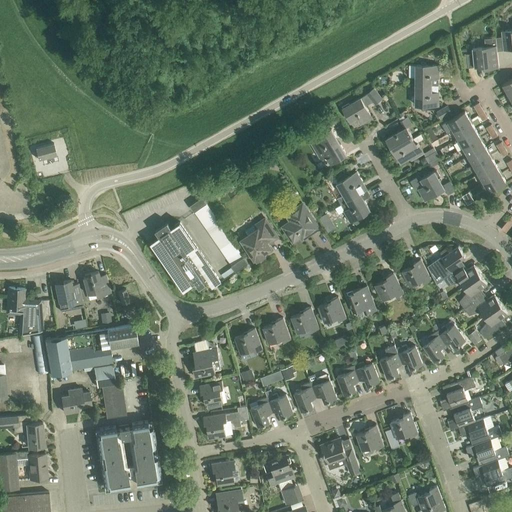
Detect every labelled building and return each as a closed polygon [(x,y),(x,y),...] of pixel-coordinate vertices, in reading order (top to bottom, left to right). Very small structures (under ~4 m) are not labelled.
[(504,50),(511,48),(511,29),(502,31),(504,50)] [(486,46),(473,47),(474,55),(475,66),(485,65),(485,68),(499,66),(496,37),(485,38),(486,46)] [(417,78),(417,85),(439,86),(439,64),(416,64),(416,78),(417,78)] [(511,90),(511,78),(503,84),(508,93),(511,90)] [(439,86),(417,85),(417,92),(416,92),(416,105),(439,105),(439,86)] [(376,103),(382,98),(374,88),(368,93),(343,107),(351,121),(358,117),(361,123),(373,116),(366,104),(373,100),(376,103)] [(474,105),(479,112),(484,109),(480,102),(474,105)] [(438,111),(442,118),(452,112),(448,105),(438,111)] [(448,120),(453,129),(471,119),(465,110),(448,120)] [(485,111),(479,114),(483,120),(488,117),(485,111)] [(387,138),(394,150),(413,138),(407,127),(412,124),(408,117),(401,121),(405,128),(387,138)] [(453,129),(458,138),(476,128),(471,119),(453,129)] [(492,123),(487,126),(490,132),(495,129),(492,123)] [(437,137),(431,127),(426,130),(432,140),(437,137)] [(332,128),(311,140),(321,158),(326,155),(331,163),(347,154),(332,128)] [(454,143),(458,150),(463,147),(481,137),(476,128),(458,138),(455,140),(457,142),(454,143)] [(495,129),(490,132),(493,137),(498,134),(495,129)] [(413,138),(394,150),(402,163),(413,156),(414,158),(424,152),(418,142),(424,138),(421,134),(413,138)] [(463,147),(469,156),(486,146),(481,137),(463,147)] [(502,141),(497,144),(500,149),(505,146),(502,141)] [(36,147),(39,159),(57,154),(54,143),(36,147)] [(469,156),(474,165),(491,155),(486,146),(469,156)] [(505,146),(500,149),(503,155),(508,152),(505,146)] [(436,150),(426,156),(429,162),(439,156),(439,155),(437,151),(436,150)] [(474,165),(479,174),(496,164),(491,155),(474,165)] [(275,156),(270,159),(274,164),(278,161),(275,156)] [(439,156),(429,162),(432,166),(442,161),(439,156)] [(479,174),(484,183),(502,172),(496,164),(479,174)] [(425,185),(419,188),(425,199),(445,188),(443,184),(439,177),(440,176),(436,169),(421,178),(425,185)] [(337,197),(341,204),(367,189),(357,171),(338,183),(344,193),(337,197)] [(502,172),(484,183),(489,192),(507,181),(502,172)] [(230,178),(235,185),(241,181),(236,174),(230,178)] [(450,180),(443,184),(445,188),(448,194),(456,190),(450,180)] [(367,189),(341,204),(351,221),(371,210),(365,199),(371,195),(367,189)] [(190,205),(194,210),(207,202),(203,196),(190,205)] [(286,230),(294,241),(301,236),(303,237),(307,234),(307,235),(308,235),(320,227),(305,206),(300,205),(289,212),(289,217),(291,220),(289,228),(286,230)] [(328,213),(320,217),(323,222),(330,217),(328,213)] [(248,247),(247,248),(252,255),(253,255),(255,257),(256,257),(258,260),(266,255),(264,252),(271,247),(268,243),(278,236),(266,217),(255,224),(246,230),(249,235),(243,239),(248,247)] [(511,224),(511,222),(508,220),(502,228),(506,231),(511,224)] [(156,229),(160,235),(152,241),(185,289),(196,281),(200,287),(209,281),(213,287),(222,281),(180,221),(172,227),(168,221),(156,229)] [(237,259),(231,263),(236,271),(249,262),(232,239),(225,243),(237,259)] [(443,279),(463,265),(461,266),(458,261),(466,255),(459,245),(442,257),(446,262),(438,272),(443,279)] [(402,270),(407,279),(410,286),(423,279),(425,282),(431,278),(421,258),(414,261),(415,264),(402,270)] [(461,281),(464,286),(481,274),(474,264),(466,270),(463,265),(443,279),(444,278),(449,285),(461,281)] [(83,277),(86,287),(88,293),(96,291),(97,295),(102,294),(111,291),(106,273),(100,275),(98,270),(85,274),(86,276),(83,277)] [(387,275),(388,277),(375,284),(383,299),(396,293),(397,296),(404,292),(394,272),(387,275)] [(460,301),(465,307),(483,294),(480,290),(488,284),(481,274),(464,286),(468,291),(460,301)] [(55,282),(56,285),(58,294),(61,310),(69,308),(68,304),(83,301),(79,282),(72,284),(71,279),(58,282),(55,282)] [(444,279),(437,284),(441,289),(448,285),(444,279)] [(353,311),(363,307),(365,313),(377,309),(372,297),(368,285),(346,293),(353,311)] [(40,300),(24,299),(25,288),(9,287),(7,306),(23,308),(21,334),(43,330),(41,309),(40,309),(40,300)] [(118,290),(122,303),(130,301),(126,288),(118,290)] [(481,310),(485,315),(502,304),(495,294),(487,299),(483,294),(465,307),(470,314),(481,310)] [(332,298),(332,301),(319,306),(322,315),(325,322),(338,317),(340,320),(347,317),(339,296),(332,298)] [(502,304),(485,315),(488,320),(480,330),(485,337),(504,324),(500,319),(508,313),(502,304)] [(292,316),(295,325),(298,332),(311,327),(312,330),(320,327),(311,306),(304,309),(305,311),(292,316)] [(101,312),(103,325),(113,323),(111,310),(101,312)] [(264,326),(270,343),(283,338),(284,341),(291,338),(283,317),(276,319),(277,321),(264,326)] [(410,325),(414,330),(420,325),(417,321),(410,325)] [(135,323),(66,335),(71,368),(113,361),(110,346),(138,342),(135,323)] [(381,325),(383,332),(390,330),(387,323),(381,325)] [(450,338),(456,346),(466,339),(460,331),(455,323),(448,328),(446,324),(437,330),(445,341),(450,338)] [(236,337),(241,353),(255,348),(256,351),(263,348),(255,327),(248,329),(249,331),(236,337)] [(431,340),(424,344),(435,361),(445,353),(439,345),(445,341),(437,330),(428,336),(431,340)] [(469,336),(475,345),(483,340),(476,331),(469,336)] [(32,335),(39,373),(49,371),(42,333),(32,335)] [(66,335),(45,338),(51,373),(72,369),(71,368),(66,335)] [(402,360),(397,348),(395,344),(385,347),(388,355),(381,358),(388,377),(400,372),(396,362),(402,360)] [(407,344),(397,348),(402,360),(407,358),(411,368),(423,363),(416,345),(408,348),(407,344)] [(511,359),(511,346),(507,349),(504,345),(496,350),(498,355),(496,356),(500,364),(503,362),(511,359)] [(194,351),(197,365),(194,366),(196,376),(216,372),(213,358),(220,357),(220,356),(218,346),(194,351)] [(297,353),(291,356),(294,363),(300,360),(297,353)] [(364,360),(354,364),(360,380),(366,378),(368,384),(380,380),(373,361),(365,364),(364,360)] [(484,363),(486,368),(492,365),(489,360),(484,363)] [(113,363),(94,366),(97,386),(116,383),(113,363)] [(360,380),(354,364),(344,368),(345,372),(338,375),(345,394),(357,389),(354,382),(360,380)] [(282,368),(285,377),(293,375),(290,366),(282,368)] [(246,374),(244,371),(241,372),(244,381),(255,377),(253,371),(246,374)] [(271,373),(261,377),(264,385),(274,381),(271,373)] [(444,409),(452,406),(452,405),(469,400),(465,389),(476,385),(473,375),(443,386),(445,386),(449,396),(448,399),(442,401),(441,399),(444,409)] [(311,381),(317,397),(323,394),(326,401),(337,397),(330,378),(322,381),(321,377),(311,381)] [(202,392),(204,391),(207,405),(217,403),(223,402),(221,388),(224,388),(222,380),(200,384),(202,392)] [(301,385),(303,389),(295,392),(302,410),(314,406),(311,399),(317,397),(311,381),(301,385)] [(79,409),(78,407),(92,405),(90,390),(82,391),(81,387),(68,389),(69,394),(62,395),(65,412),(79,409)] [(277,392),(268,396),(274,412),(279,409),(282,416),(294,412),(287,393),(279,396),(277,392)] [(274,412),(268,396),(258,400),(259,404),(251,407),(258,425),(270,421),(268,414),(274,412)] [(451,429),(459,427),(459,426),(476,420),(472,409),(483,405),(480,396),(469,400),(452,405),(452,406),(456,417),(455,420),(449,422),(448,419),(448,420),(451,429)] [(235,411),(204,416),(205,423),(207,423),(209,437),(227,434),(224,420),(232,419),(236,426),(242,425),(240,417),(240,416),(236,416),(235,411)] [(404,416),(391,421),(397,437),(410,432),(411,435),(419,432),(411,411),(404,414),(404,416)] [(0,427),(14,426),(15,431),(28,430),(29,446),(45,444),(43,421),(18,424),(17,415),(0,416),(0,427)] [(471,432),(475,443),(491,437),(491,438),(498,436),(503,434),(499,424),(495,426),(491,415),(476,420),(459,426),(459,427),(462,436),(463,435),(462,433),(468,431),(471,432)] [(118,442),(115,425),(99,428),(101,434),(97,435),(100,453),(103,453),(105,464),(101,465),(104,483),(109,482),(110,488),(130,485),(129,476),(135,475),(137,483),(157,480),(156,474),(161,474),(158,456),(154,456),(152,445),(156,444),(153,426),(149,426),(148,420),(132,422),(135,439),(133,440),(137,466),(134,466),(135,471),(130,472),(128,472),(127,467),(124,468),(120,442),(118,442)] [(369,426),(370,428),(357,433),(363,450),(376,445),(377,448),(384,445),(377,423),(369,426)] [(129,424),(119,426),(121,436),(131,435),(129,424)] [(341,436),(321,444),(325,454),(325,453),(331,467),(346,462),(350,464),(353,472),(361,469),(353,446),(352,446),(352,447),(345,449),(341,436)] [(478,453),(482,463),(498,457),(499,458),(505,456),(510,454),(507,445),(502,446),(498,436),(491,438),(491,437),(475,443),(466,446),(470,456),(469,453),(475,451),(478,453)] [(29,450),(0,452),(0,488),(19,487),(17,458),(29,457),(29,454),(29,450)] [(29,457),(31,478),(48,476),(46,453),(29,454),(29,457)] [(270,482),(271,484),(279,481),(286,503),(302,497),(298,484),(293,485),(290,477),(295,476),(287,454),(269,461),(272,471),(267,473),(270,482)] [(498,457),(482,463),(482,464),(474,467),(477,476),(478,476),(477,474),(482,472),(485,473),(489,484),(487,485),(511,476),(511,465),(509,467),(505,456),(499,458),(498,457)] [(234,481),(232,467),(235,467),(234,459),(211,463),(212,470),(215,470),(217,484),(234,481)] [(250,482),(258,482),(258,472),(258,471),(250,471),(250,482)] [(391,474),(392,477),(394,482),(401,479),(398,471),(391,474)] [(418,495),(424,511),(429,511),(438,509),(439,511),(446,508),(437,485),(430,487),(431,490),(418,495)] [(216,492),(217,500),(218,511),(238,511),(239,511),(237,501),(243,500),(241,488),(216,492)] [(1,495),(2,511),(50,511),(49,491),(1,495)] [(339,506),(341,505),(347,503),(344,496),(337,499),(339,506)] [(469,503),(471,509),(484,505),(482,498),(469,503)] [(394,501),(395,504),(383,509),(380,503),(375,505),(377,511),(406,511),(401,499),(394,501)]
